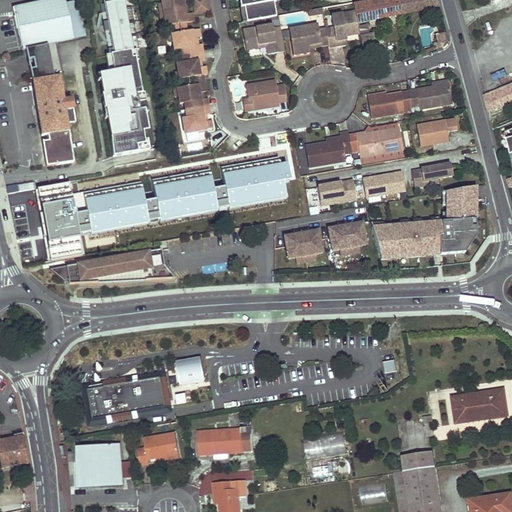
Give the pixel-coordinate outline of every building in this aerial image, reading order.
[(66,6),(64,0),(53,0),(14,8),(22,50),(73,40),(66,6)] [(125,0),(103,0),(107,22),(103,23),(105,32),(109,32),(112,50),(108,50),(109,55),(111,55),(131,51),(137,50),(139,50),(131,5),(127,6),(125,0)] [(161,0),(162,4),(163,12),(165,19),(166,27),(175,25),(185,23),(194,22),(192,14),(189,14),(185,15),(184,8),(183,1),(186,0),(161,0)] [(206,0),(192,0),(195,14),(209,11),(206,0)] [(241,0),(243,9),(244,9),(247,22),(276,16),(274,3),(276,3),(275,0),(241,0)] [(356,11),(358,23),(402,14),(398,0),(377,0),(354,4),(356,11)] [(439,6),(437,0),(398,0),(402,14),(439,6)] [(79,3),(66,6),(73,40),(86,38),(79,3)] [(335,29),(326,30),(329,47),(329,49),(337,48),(336,43),(348,41),(347,37),(360,35),(358,23),(356,11),(332,16),(335,29)] [(319,53),(319,49),(318,46),(321,46),(321,48),(329,47),(326,30),(325,29),(319,30),(318,25),(290,30),(295,57),(319,53)] [(286,52),(281,27),(273,29),(272,26),(249,30),(251,39),(247,40),(249,51),(260,49),(260,46),(269,44),(270,47),(270,51),(277,50),(277,54),(286,52)] [(177,34),(171,34),(173,42),(174,50),(178,49),(180,56),(181,63),(177,64),(178,72),(179,80),(193,77),(203,76),(207,75),(206,67),(202,67),(199,68),(197,61),(201,60),(204,60),(202,44),(198,45),(195,45),(194,39),(197,38),(201,38),(199,30),(187,32),(177,34)] [(361,41),(364,55),(373,54),(374,56),(378,56),(375,38),(371,39),(370,34),(360,35),(361,41)] [(56,44),(25,50),(28,61),(33,59),(35,69),(30,70),(32,81),(60,77),(60,73),(62,72),(56,44)] [(48,134),(69,132),(68,124),(76,122),(72,99),(68,100),(68,97),(64,97),(60,77),(32,81),(41,135),(48,134)] [(277,83),(248,88),(249,101),(243,102),(245,114),(269,110),(269,107),(280,105),(288,104),(286,88),(278,90),(277,83)] [(194,86),(177,89),(178,96),(180,105),(184,104),(185,111),(187,118),(182,118),(183,125),(185,134),(193,133),(212,129),(211,121),(208,122),(204,122),(203,115),(206,115),(210,114),(207,99),(204,99),(200,100),(199,93),(202,93),(206,92),(205,84),(194,86)] [(453,104),(449,85),(432,88),(409,93),(412,109),(420,107),(420,111),(453,104)] [(489,113),(511,102),(511,85),(485,97),(489,113)] [(146,113),(148,113),(143,86),(141,87),(141,88),(136,89),(140,110),(145,109),(146,113)] [(409,93),(401,94),(404,112),(412,111),(412,109),(409,93)] [(367,97),(371,118),(404,112),(401,94),(382,97),(381,95),(367,97)] [(104,109),(103,109),(105,119),(107,119),(106,115),(112,114),(111,108),(104,109)] [(416,126),(420,147),(449,142),(447,133),(457,131),(455,119),(416,126)] [(398,124),(369,129),(367,127),(365,133),(365,135),(372,133),(382,132),(399,129),(398,124)] [(194,136),(193,133),(185,134),(183,125),(180,126),(182,138),(194,136)] [(360,157),(403,150),(399,129),(382,132),(382,134),(372,136),(372,133),(365,135),(365,133),(348,136),(352,153),(359,152),(360,157)] [(511,130),(502,132),(511,173),(511,130)] [(75,163),(69,132),(48,134),(49,142),(43,143),(47,167),(75,163)] [(326,145),(305,148),(309,168),(344,162),(343,154),(352,153),(348,136),(348,135),(339,137),(340,139),(340,142),(326,145)] [(138,152),(150,150),(148,139),(145,140),(145,144),(137,146),(138,152)] [(269,148),(256,150),(254,151),(254,155),(256,162),(258,162),(261,175),(292,169),(289,152),(271,156),(269,148)] [(403,150),(360,157),(362,164),(404,156),(403,150)] [(171,160),(116,171),(117,176),(119,185),(162,177),(163,181),(163,183),(164,187),(176,185),(171,160)] [(452,176),(450,164),(434,167),(434,170),(431,170),(430,168),(420,170),(412,172),(414,188),(424,186),(423,182),(437,180),(437,179),(452,176)] [(404,195),(402,173),(361,177),(363,199),(404,195)] [(117,176),(102,178),(104,189),(119,187),(119,185),(117,176)] [(120,190),(163,183),(163,181),(162,177),(119,185),(119,187),(120,190)] [(210,179),(195,182),(198,196),(212,194),(210,179)] [(352,180),(315,188),(320,210),(356,202),(352,180)] [(195,182),(187,183),(190,198),(198,196),(195,182)] [(35,183),(18,185),(19,192),(36,189),(35,183)] [(53,211),(48,187),(36,189),(19,192),(16,193),(18,204),(23,204),(25,216),(53,211)] [(441,192),(442,224),(373,227),(374,263),(476,258),(472,190),(441,192)] [(273,197),(256,199),(259,211),(273,209),(288,207),(289,211),(298,209),(295,194),(286,195),(286,194),(276,196),(276,198),(273,199),(273,197)] [(250,227),(246,205),(227,208),(231,230),(250,227)] [(120,212),(107,214),(109,229),(125,226),(123,211),(120,212)] [(95,232),(92,216),(85,217),(88,234),(95,232)] [(88,234),(85,217),(15,229),(17,241),(34,238),(73,231),(74,236),(88,234)] [(353,222),(345,223),(349,249),(358,247),(366,246),(362,223),(356,224),(353,225),(353,222)] [(334,228),(328,229),(332,252),(340,251),(349,249),(345,223),(337,225),(337,228),(334,228)] [(125,226),(109,229),(111,237),(127,234),(125,226)] [(308,230),(301,231),(305,257),(314,255),(322,254),(318,231),(312,232),(309,233),(308,230)] [(290,236),(284,237),(288,260),(297,259),(305,257),(301,231),(293,233),(293,236),(290,236)] [(163,266),(161,250),(50,270),(63,281),(68,281),(68,285),(174,279),(163,266)] [(204,381),(200,359),(178,362),(182,384),(204,381)] [(383,363),(385,374),(397,371),(395,360),(383,363)] [(91,406),(93,420),(168,407),(167,402),(163,375),(110,384),(88,388),(89,396),(87,397),(87,406),(91,406)] [(449,402),(454,425),(486,420),(486,415),(506,411),(502,392),(449,402)] [(185,394),(176,395),(177,405),(187,404),(185,394)] [(247,428),(237,429),(239,452),(248,451),(247,428)] [(256,428),(247,428),(248,451),(258,451),(256,428)] [(197,432),(199,455),(214,454),(233,453),(239,452),(237,429),(197,432)] [(137,451),(140,467),(148,465),(147,461),(155,459),(178,455),(174,434),(144,441),(145,450),(137,451)] [(307,461),(346,452),(341,434),(303,443),(307,461)] [(0,468),(28,463),(23,435),(0,439),(0,468)] [(120,446),(77,449),(80,491),(123,488),(120,446)] [(155,459),(156,463),(179,460),(178,455),(155,459)] [(404,459),(405,472),(433,467),(432,455),(404,459)] [(334,460),(320,462),(320,468),(310,470),(311,479),(321,477),(322,482),(337,480),(334,460)] [(410,501),(411,511),(440,511),(433,467),(405,472),(410,501)] [(405,472),(396,473),(400,502),(410,501),(405,472)] [(219,504),(219,511),(240,511),(240,506),(239,489),(233,489),(233,481),(213,483),(213,491),(218,491),(219,504)] [(360,503),(390,503),(389,483),(360,484),(360,503)] [(246,488),(239,489),(240,506),(247,505),(246,488)] [(475,501),(477,511),(506,511),(507,509),(511,507),(511,503),(510,493),(475,501)] [(411,511),(410,501),(400,502),(401,511),(411,511)]
